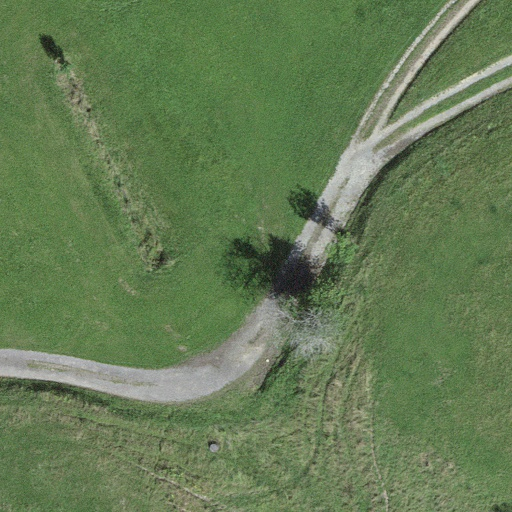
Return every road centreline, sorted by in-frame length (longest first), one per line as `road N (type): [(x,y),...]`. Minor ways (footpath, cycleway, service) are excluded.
road 1 (track): [(0,366),(164,375),(254,347),(360,152)]
road 2 (track): [(360,152),(465,0)]
road 3 (track): [(360,152),(511,69)]
